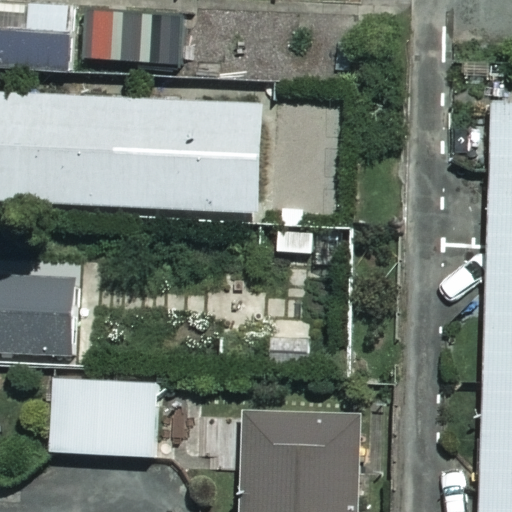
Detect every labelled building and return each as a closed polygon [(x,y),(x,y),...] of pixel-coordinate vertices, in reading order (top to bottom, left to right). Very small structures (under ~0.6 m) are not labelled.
[(0,77),(64,81),(64,69),(174,76),(177,26),(0,15),(0,77)] [(262,111),(0,100),(0,205),(257,217),(262,111)] [(511,511),(511,104),(494,104),(480,511),(511,511)] [(0,368),(68,371),(72,284),(0,280),(0,368)] [(160,386),(53,385),(52,459),(159,460),(160,386)] [(354,511),(356,419),(242,418),(241,511),(354,511)]
